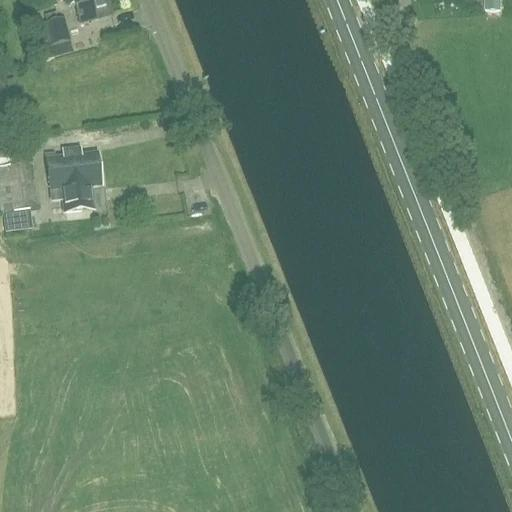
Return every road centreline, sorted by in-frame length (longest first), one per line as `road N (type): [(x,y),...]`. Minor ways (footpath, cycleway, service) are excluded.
road 1 (unclassified): [(349,511),(146,0)]
road 2 (secondary): [(511,443),(334,0)]
